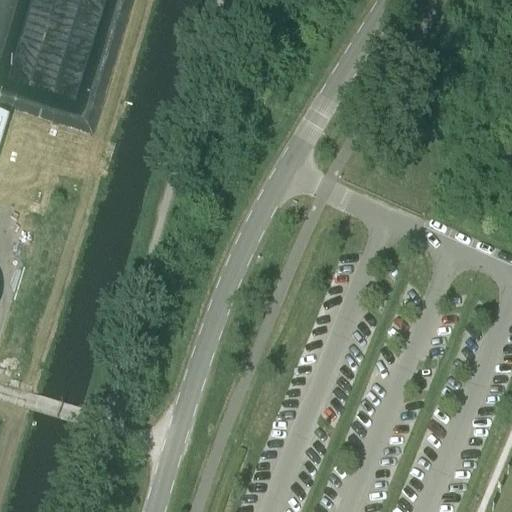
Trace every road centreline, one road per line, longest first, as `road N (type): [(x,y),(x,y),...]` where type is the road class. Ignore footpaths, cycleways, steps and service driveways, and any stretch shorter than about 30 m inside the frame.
road 1 (tertiary): [(154,511),(243,248),(389,0)]
road 2 (unknown): [(73,511),(122,389),(123,353),(224,0)]
road 3 (unknown): [(177,431),(34,389)]
